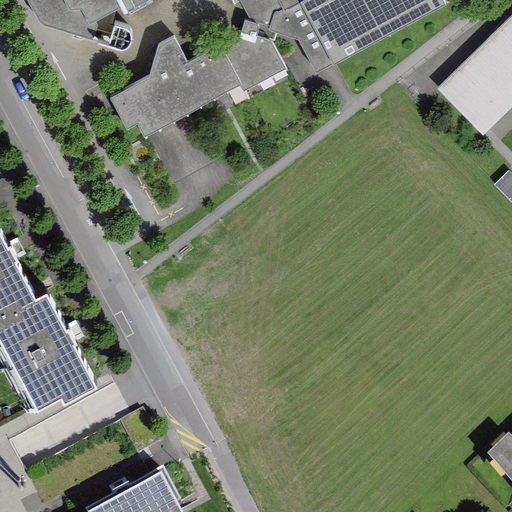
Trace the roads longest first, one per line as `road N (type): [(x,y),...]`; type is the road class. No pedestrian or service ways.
road 1 (residential): [(0,71),(118,296),(215,448)]
road 2 (unknown): [(176,396),(82,424),(0,471)]
